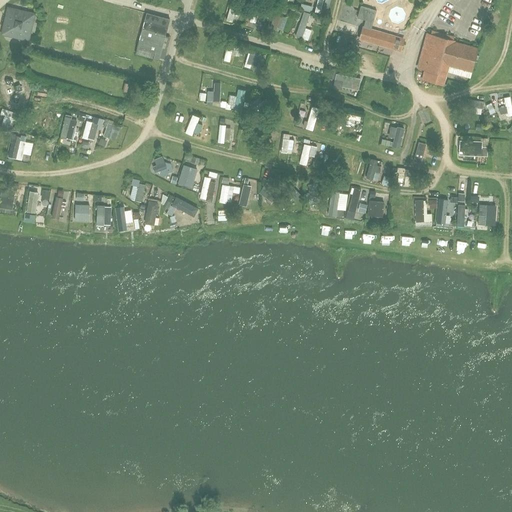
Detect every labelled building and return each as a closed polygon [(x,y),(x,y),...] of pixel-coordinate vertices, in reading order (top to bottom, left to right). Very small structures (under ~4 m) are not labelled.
[(229,20),(233,6),(228,4),(223,18),(229,20)] [(373,22),(376,10),(360,6),(357,18),(373,22)] [(35,14),(9,7),(3,33),(28,40),(35,14)] [(278,27),(282,14),(273,11),(269,24),(278,27)] [(301,11),(293,34),(305,38),(309,26),(307,25),(311,14),(301,11)] [(160,60),(161,58),(166,60),(172,37),(167,36),(171,20),(148,14),(137,54),(160,60)] [(400,49),(404,38),(363,27),(360,38),(400,49)] [(471,71),(478,48),(452,41),(453,36),(431,30),(430,33),(428,32),(418,66),(433,70),(431,80),(443,84),(448,64),(471,71)] [(228,59),(229,52),(236,53),(237,46),(223,44),(221,58),(228,59)] [(245,50),(242,64),(250,66),(253,51),(245,50)] [(270,70),(275,55),(269,53),(264,69),(270,70)] [(293,82),(307,83),(308,62),(294,61),(293,82)] [(335,72),(333,83),(356,88),(359,76),(335,72)] [(14,79),(11,86),(0,81),(0,90),(14,96),(17,88),(27,92),(30,84),(14,79)] [(189,92),(190,81),(181,80),(180,91),(189,92)] [(205,98),(217,99),(217,81),(211,81),(211,89),(205,89),(205,98)] [(367,97),(384,104),(387,97),(370,90),(367,97)] [(340,99),(353,103),(355,96),(341,93),(340,99)] [(508,94),(501,95),(502,104),(497,104),(498,113),(510,112),(508,94)] [(307,109),(304,127),(311,128),(314,111),(307,109)] [(169,113),(160,124),(165,128),(174,117),(169,113)] [(93,121),(83,118),(76,147),(86,150),(89,137),(92,138),(98,116),(94,115),(93,121)] [(74,118),(64,116),(59,138),(69,140),(74,118)] [(367,130),(377,132),(379,120),(369,118),(367,130)] [(113,137),(117,125),(106,121),(101,133),(113,137)] [(391,144),(398,145),(402,125),(394,124),(391,144)] [(292,137),(287,136),(287,132),(274,129),(273,136),(280,137),(278,150),(285,151),(285,147),(290,148),(292,137)] [(248,146),(251,133),(245,132),(242,145),(248,146)] [(307,142),(308,138),(302,136),(297,161),(305,163),(310,142),(307,142)] [(381,136),(378,141),(386,144),(388,139),(381,136)] [(497,138),(496,151),(507,151),(507,138),(497,138)] [(10,156),(20,158),(22,143),(12,141),(10,156)] [(421,167),(428,146),(417,142),(410,162),(421,167)] [(457,144),(456,153),(484,153),(484,145),(457,144)] [(157,175),(168,170),(159,154),(149,159),(157,175)] [(344,154),(344,166),(357,167),(357,155),(344,154)] [(60,158),(52,157),(51,166),(59,167),(60,158)] [(176,182),(189,186),(196,167),(182,163),(176,182)] [(406,182),(407,174),(402,173),(403,166),(396,165),(395,181),(406,182)] [(361,177),(363,171),(356,169),(354,176),(361,177)] [(379,180),(381,173),(375,171),(372,178),(379,180)] [(198,196),(204,197),(209,175),(202,174),(198,196)] [(143,184),(131,181),(127,197),(139,200),(143,184)] [(236,200),(243,202),(249,183),(241,181),(236,200)] [(229,201),(231,183),(219,182),(218,200),(229,201)] [(476,190),(476,200),(488,200),(489,183),(482,183),(482,190),(476,190)] [(0,204),(3,205),(2,208),(9,209),(13,192),(0,189),(0,204)] [(37,189),(26,189),(23,219),(41,221),(42,214),(35,214),(37,189)] [(53,195),(51,213),(59,214),(61,195),(53,195)] [(390,196),(389,210),(403,210),(404,196),(390,196)] [(437,199),(437,209),(449,209),(449,201),(454,201),(454,196),(446,196),(446,199),(437,199)] [(412,198),(412,210),(422,210),(422,219),(430,219),(430,211),(425,211),(425,198),(412,198)] [(177,199),(176,207),(186,208),(187,200),(177,199)] [(366,210),(381,210),(381,199),(366,199),(366,210)] [(146,200),(143,225),(152,226),(156,201),(146,200)] [(74,202),(73,218),(87,219),(87,203),(74,202)] [(103,222),(106,203),(98,202),(95,221),(103,222)] [(472,216),(464,215),(464,203),(455,202),(455,223),(472,224),(472,216)] [(477,204),(477,223),(488,223),(487,203),(477,204)] [(123,208),(124,229),(133,229),(132,207),(123,208)] [(441,216),(442,224),(450,223),(449,215),(441,216)] [(377,228),(377,238),(385,239),(385,229),(377,228)] [(409,237),(410,231),(399,229),(398,235),(409,237)]
